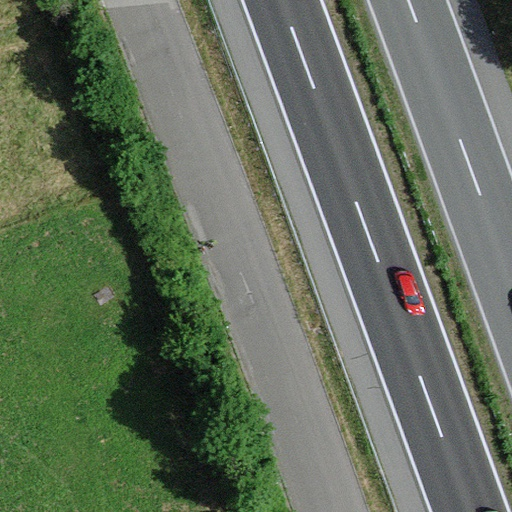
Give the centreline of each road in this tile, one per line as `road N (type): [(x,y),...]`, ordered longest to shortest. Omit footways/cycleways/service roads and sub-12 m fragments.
road 1 (motorway): [(277,0),(469,511)]
road 2 (residential): [(138,0),(328,511)]
road 3 (motorway): [(511,282),(406,0)]
